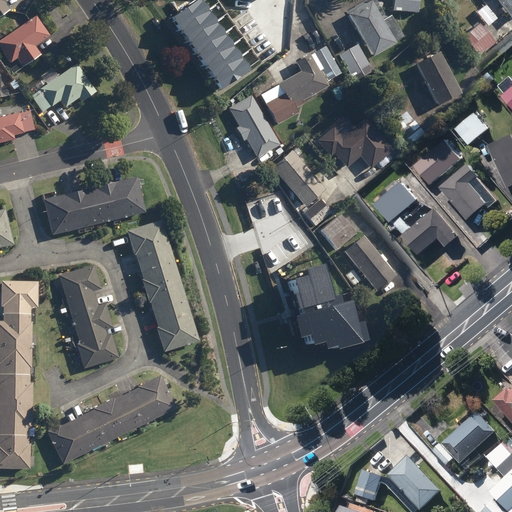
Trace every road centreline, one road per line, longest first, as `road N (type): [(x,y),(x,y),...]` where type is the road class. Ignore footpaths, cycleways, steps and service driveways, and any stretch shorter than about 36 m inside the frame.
road 1 (tertiary): [(266,468),(207,233),(167,132)]
road 2 (secondary): [(266,468),(350,417),(511,286)]
road 3 (secondary): [(0,511),(183,488),(266,468)]
road 4 (residential): [(35,261),(105,254),(135,354)]
road 5 (residential): [(12,169),(167,132)]
road 6 (tertiary): [(167,132),(91,0)]
